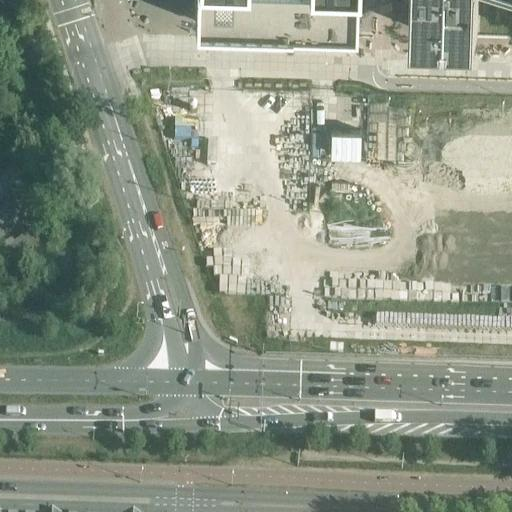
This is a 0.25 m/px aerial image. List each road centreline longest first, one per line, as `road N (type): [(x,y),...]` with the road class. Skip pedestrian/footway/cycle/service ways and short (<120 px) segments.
road 1 (residential): [(511,61),(142,52),(97,66)]
road 2 (tertiary): [(511,505),(183,494)]
road 3 (trunk): [(229,424),(511,426)]
road 4 (trunk): [(511,386),(259,379)]
road 5 (tertiary): [(0,505),(184,510)]
road 6 (tertiary): [(183,494),(0,486)]
road 7 (unclassified): [(97,66),(143,207)]
road 8 (unclassified): [(195,336),(161,235),(143,207)]
road 9 (primary): [(0,420),(130,421)]
road 10 (unclassified): [(143,207),(140,242),(162,328)]
